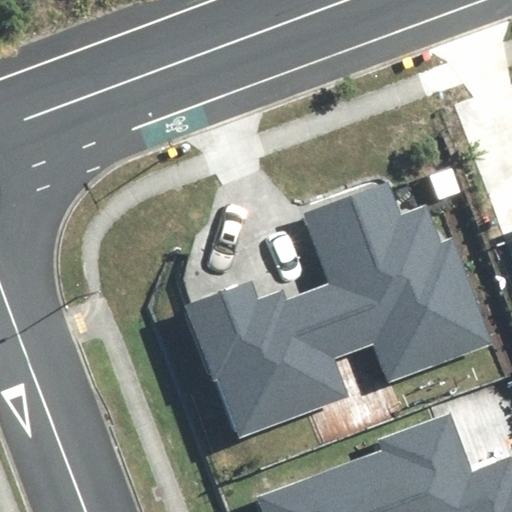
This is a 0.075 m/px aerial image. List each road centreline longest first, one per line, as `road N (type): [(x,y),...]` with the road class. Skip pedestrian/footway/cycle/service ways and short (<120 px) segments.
road 1 (residential): [(0,136),(368,0)]
road 2 (residential): [(0,238),(98,511)]
